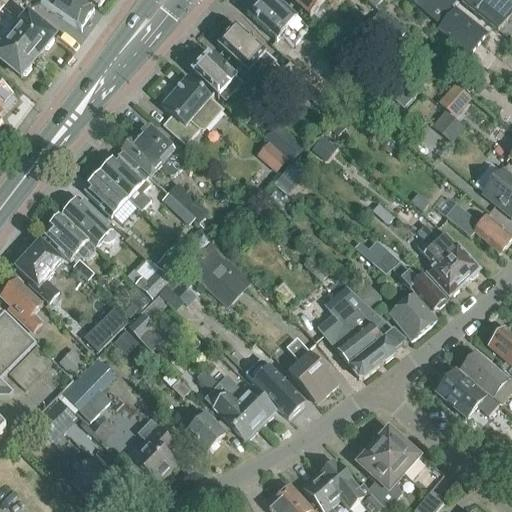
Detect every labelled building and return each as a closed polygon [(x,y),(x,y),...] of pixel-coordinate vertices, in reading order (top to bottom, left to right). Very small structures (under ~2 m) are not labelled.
[(93,15),(71,0),(43,0),(40,5),(81,33),(93,15)] [(84,0),(97,9),(103,0),(84,0)] [(247,16),(247,17),(277,44),(284,36),(295,47),(309,32),(297,22),(274,0),(262,0),(260,3),(262,5),(256,10),(254,9),(247,16)] [(287,0),(309,19),(325,0),(287,0)] [(382,4),(377,0),(367,0),(367,2),(376,10),(382,4)] [(511,20),(511,0),(415,0),(411,5),(436,26),(458,3),(498,35),(511,20)] [(454,10),(437,31),(469,57),(477,48),(486,36),(454,10)] [(53,39),(23,14),(11,29),(7,25),(9,23),(8,20),(0,13),(0,28),(36,59),(53,39)] [(381,14),(370,26),(367,30),(391,50),(405,34),(381,14)] [(0,62),(20,78),(36,59),(0,28),(0,36),(3,39),(0,42),(0,62)] [(220,46),(218,48),(230,60),(224,66),(246,85),(244,86),(250,90),(274,64),(265,56),(235,29),(225,41),(227,42),(222,48),(220,46)] [(194,72),(193,73),(219,100),(220,98),(226,104),(244,86),(246,85),(224,66),(215,58),(212,61),(208,58),(202,64),(199,63),(194,68),(194,72)] [(281,75),(299,92),(308,83),(290,66),(281,75)] [(487,91),(494,82),(474,66),(457,87),(468,96),(478,84),(487,91)] [(403,107),(417,91),(419,89),(390,67),(359,104),(374,117),(391,97),(403,107)] [(188,81),(163,110),(174,120),(165,130),(186,148),(199,133),(200,132),(204,132),(222,111),(212,102),(188,81)] [(353,106),(362,97),(347,83),(339,92),(353,106)] [(463,109),(470,99),(455,86),(440,105),(449,113),(457,104),(463,109)] [(0,119),(0,118),(0,110),(11,99),(0,89),(0,119)] [(245,96),(257,106),(262,101),(250,90),(245,96)] [(432,128),(452,144),(463,131),(443,115),(432,128)] [(348,127),(342,122),(333,132),(339,137),(348,127)] [(304,151),(276,127),(264,141),(293,165),(304,151)] [(132,140),(120,153),(149,181),(158,171),(163,175),(168,179),(172,180),(185,167),(186,162),(173,150),(171,152),(148,129),(135,143),(132,140)] [(311,155),(326,166),(339,150),(323,138),(311,155)] [(499,157),(504,152),(497,146),(493,152),(499,157)] [(287,165),(272,152),(262,165),(277,177),(287,165)] [(118,160),(101,178),(128,203),(137,212),(141,215),(149,205),(137,193),(144,185),(118,160)] [(294,192),(306,178),(293,168),(281,182),(294,192)] [(484,196),(511,219),(511,181),(502,173),(484,196)] [(101,178),(84,195),(111,221),(112,219),(122,228),(137,212),(128,203),(101,178)] [(177,191),(169,199),(200,228),(207,220),(177,191)] [(419,198),(411,208),(423,218),(431,208),(419,198)] [(97,248),(100,245),(101,246),(103,247),(105,248),(108,247),(113,243),(114,240),(114,236),(112,231),(104,223),(80,201),(64,218),(91,243),(97,248)] [(379,207),(372,214),(388,228),(394,221),(379,207)] [(457,208),(446,221),(470,241),(475,235),(502,257),(511,244),(511,240),(487,220),(481,228),(457,208)] [(64,218),(47,236),(61,250),(58,252),(71,264),(74,261),(78,257),(83,262),(89,262),(95,255),(95,248),(90,244),(91,243),(64,218)] [(448,240),(447,239),(441,244),(427,229),(420,235),(426,243),(464,286),(479,272),(458,249),(457,250),(448,240)] [(279,246),(286,239),(277,230),(271,237),(279,246)] [(183,250),(195,261),(209,246),(197,235),(183,250)] [(15,271),(31,285),(29,288),(49,306),(59,295),(46,283),(63,264),(40,243),(15,271)] [(464,286),(426,243),(418,250),(436,269),(429,276),(450,299),(464,286)] [(360,247),(354,253),(362,259),(368,254),(360,247)] [(186,282),(223,315),(249,287),(213,254),(186,282)] [(387,279),(393,273),(416,298),(432,315),(446,302),(425,279),(418,285),(401,266),(386,254),(373,268),(387,279)] [(183,256),(165,275),(172,283),(191,264),(183,256)] [(332,280),(313,262),(305,271),(323,289),(332,280)] [(79,263),(73,269),(86,283),(93,276),(79,263)] [(141,279),(135,286),(152,303),(171,283),(157,271),(146,283),(141,279)] [(197,296),(182,283),(173,293),(187,307),(197,296)] [(38,327),(30,319),(41,308),(16,284),(0,300),(14,313),(11,317),(30,335),(38,327)] [(369,311),(380,300),(364,285),(354,296),(369,311)] [(135,321),(152,304),(138,290),(127,301),(135,310),(130,315),(135,321)] [(319,331),(325,337),(341,353),(345,359),(351,366),(364,383),(394,360),(394,354),(404,346),(346,292),(327,310),(325,312),(332,320),(319,331)] [(413,344),(437,324),(416,298),(392,318),(413,344)] [(0,440),(5,435),(0,429),(0,403),(5,404),(11,398),(0,386),(0,382),(36,347),(12,323),(4,315),(0,319),(0,440)] [(112,315),(95,332),(96,333),(108,345),(109,346),(126,329),(112,315)] [(147,327),(134,340),(144,349),(158,336),(147,327)] [(511,337),(506,332),(490,351),(511,370),(511,337)] [(125,334),(114,346),(127,357),(138,345),(125,334)] [(190,355),(200,346),(190,336),(180,345),(190,355)] [(88,339),(82,345),(96,359),(102,353),(91,342),(88,339)] [(289,351),(301,365),(289,375),(315,408),(337,390),(299,342),(289,351)] [(60,365),(74,380),(86,369),(71,354),(60,365)] [(476,357),(460,375),(482,394),(500,410),(511,396),(511,388),(498,376),(476,357)] [(97,361),(62,397),(79,414),(90,425),(110,405),(99,393),(114,378),(97,361)] [(264,381),(256,389),(288,420),(304,405),(280,380),(267,368),(260,375),(264,381)] [(205,373),(196,380),(211,396),(204,403),(244,444),(246,442),(248,443),(254,437),(254,435),(259,429),(220,388),(217,386),(209,377),(206,374),(205,373)] [(440,396),(435,400),(475,435),(479,431),(467,421),(476,410),(488,421),(496,412),(477,395),(456,377),(440,396)] [(228,380),(220,388),(259,429),(265,424),(268,424),(273,419),(272,417),(274,415),(252,392),(245,399),(228,380)] [(183,404),(190,397),(180,387),(173,394),(183,404)] [(73,417),(56,400),(33,425),(50,441),(73,417)] [(180,429),(208,455),(225,437),(198,411),(180,429)] [(107,424),(95,436),(104,444),(115,432),(107,424)] [(131,461),(159,488),(178,468),(168,458),(175,451),(150,427),(138,440),(145,447),(131,461)] [(377,435),(368,444),(403,477),(418,459),(388,431),(381,438),(377,435)] [(403,477),(368,444),(359,454),(363,458),(357,465),(376,482),(368,491),(387,511),(401,496),(400,495),(395,486),(403,477)] [(82,498),(93,508),(94,507),(99,511),(112,511),(130,493),(96,460),(72,485),(83,497),(82,498)] [(319,482),(339,506),(344,511),(357,511),(366,505),(335,469),(331,472),(329,470),(320,477),(322,480),(319,482)] [(332,511),(339,506),(319,482),(316,485),(314,482),(305,490),(307,492),(303,495),(317,511),(332,511)] [(306,511),(293,496),(290,492),(284,498),(282,495),(271,504),(274,507),(268,511),(306,511)] [(414,511),(436,511),(444,504),(430,492),(414,511)] [(383,511),(384,511),(372,499),(363,509),(366,511),(383,511)]
